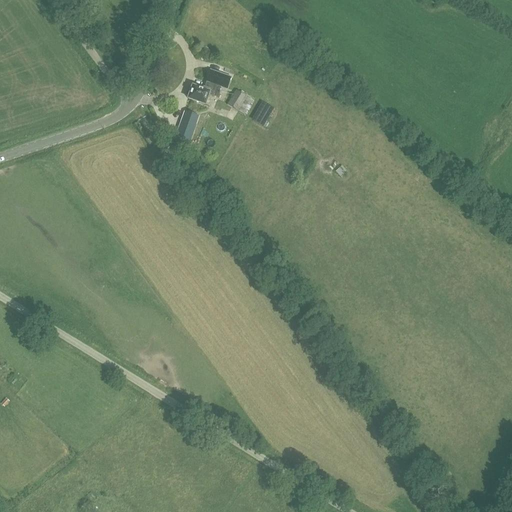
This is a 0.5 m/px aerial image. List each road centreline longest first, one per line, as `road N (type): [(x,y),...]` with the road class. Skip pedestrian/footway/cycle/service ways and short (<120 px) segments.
road 1 (unclassified): [(346,511),(0,295)]
road 2 (tertiary): [(0,158),(109,122),(130,104)]
road 3 (unclassified): [(130,104),(53,0)]
